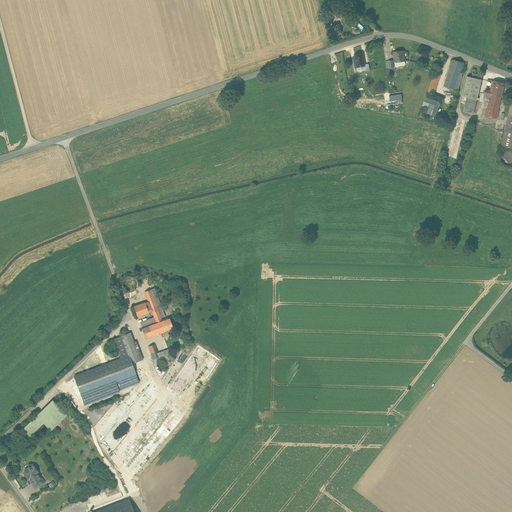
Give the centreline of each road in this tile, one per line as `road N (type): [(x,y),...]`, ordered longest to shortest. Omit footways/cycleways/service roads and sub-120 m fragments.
road 1 (tertiary): [(511,76),(390,34),(63,138)]
road 2 (residential): [(63,138),(125,315),(0,441)]
road 3 (unclassified): [(33,148),(0,22)]
road 4 (residential): [(511,284),(469,338),(511,378)]
